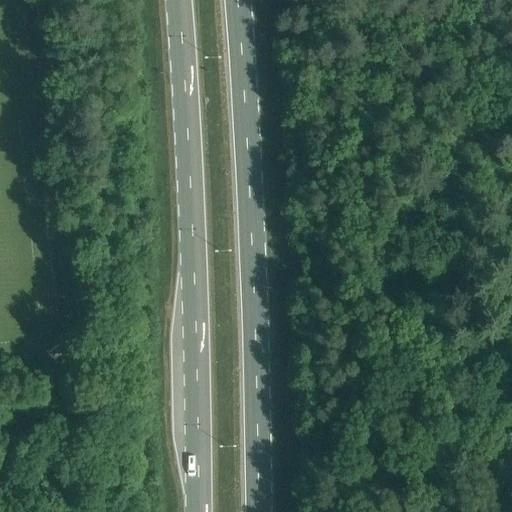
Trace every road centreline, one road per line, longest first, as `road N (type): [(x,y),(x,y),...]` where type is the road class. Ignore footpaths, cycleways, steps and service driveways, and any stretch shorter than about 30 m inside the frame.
road 1 (primary): [(257,511),(251,247),(231,0)]
road 2 (primary): [(176,0),(193,244),(196,511)]
